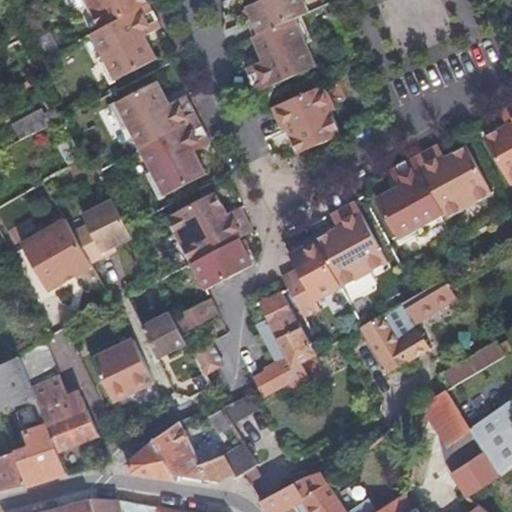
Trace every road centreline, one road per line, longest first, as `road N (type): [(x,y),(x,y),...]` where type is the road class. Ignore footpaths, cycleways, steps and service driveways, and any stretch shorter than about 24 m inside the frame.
road 1 (residential): [(191,0),(279,200),(511,89)]
road 2 (residential): [(0,510),(85,484),(242,504),(248,511)]
road 3 (residential): [(274,257),(240,314),(233,384)]
